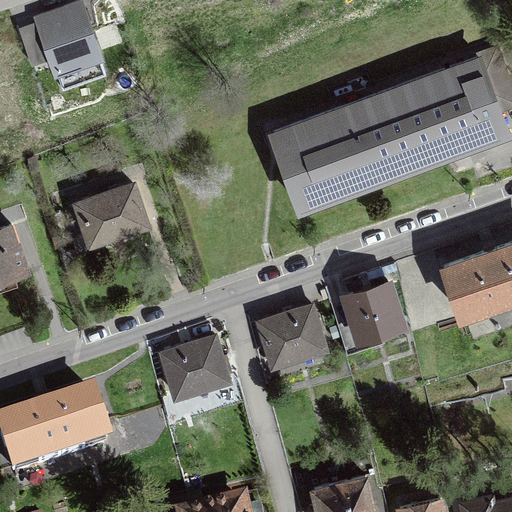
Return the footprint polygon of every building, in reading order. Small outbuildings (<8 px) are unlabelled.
[(80,1),(38,16),(63,88),(105,73),(80,1)] [(37,27),(21,33),(31,61),(47,56),(37,27)] [(274,130),(301,205),(484,138),(485,142),(506,134),(505,130),(506,129),(497,105),(511,99),(511,96),(494,49),(274,130)] [(145,220),(132,182),(78,201),(90,236),(110,229),(111,232),(145,220)] [(0,226),(0,275),(26,267),(11,223),(0,226)] [(459,308),(483,300),(485,304),(511,294),(511,240),(444,264),(459,308)] [(360,331),(400,318),(388,281),(347,295),(354,317),(337,322),(347,352),(365,347),(360,331)] [(0,300),(0,331),(25,323),(16,295),(0,300)] [(291,356),(325,345),(311,302),(259,319),(271,359),(290,353),(291,356)] [(162,350),(176,393),(210,382),(209,379),(227,373),(215,333),(162,350)] [(505,388),(503,379),(511,376),(511,358),(425,384),(430,406),(505,388)] [(38,457),(39,462),(83,448),(82,443),(106,435),(91,390),(0,419),(0,422),(14,465),(38,457)] [(374,511),(365,474),(314,486),(318,502),(309,504),(311,511),(374,511)] [(401,511),(444,511),(438,486),(397,495),(401,511)] [(261,511),(256,491),(240,495),(241,500),(191,511),(261,511)] [(511,511),(511,494),(493,499),(492,493),(461,500),(463,511),(511,511)]
